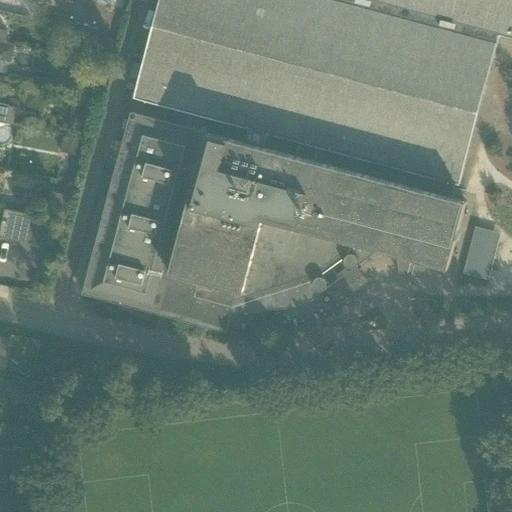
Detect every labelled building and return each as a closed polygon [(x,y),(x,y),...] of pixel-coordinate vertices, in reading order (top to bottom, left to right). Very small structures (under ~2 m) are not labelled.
[(140,81),(136,98),(247,128),(266,133),(301,142),(319,147),(400,169),(454,183),(459,184),(500,34),(511,37),(511,0),(162,0),(145,65),(140,81)] [(83,65),(79,82),(105,89),(109,72),(83,65)] [(117,167),(83,294),(227,332),(232,314),(303,306),(326,289),(357,267),(379,250),(400,256),(449,269),(459,231),(466,202),(466,201),(455,198),(451,197),(454,183),(400,169),(397,183),(315,161),(319,147),(301,142),(298,157),(263,147),(266,133),(247,128),(243,142),(132,112),(131,113),(125,111),(120,132),(126,133),(117,167)] [(64,135),(61,152),(69,153),(80,156),(84,139),(64,135)] [(67,221),(74,197),(50,191),(44,215),(67,221)] [(3,210),(0,221),(0,238),(24,243),(30,216),(3,210)] [(35,222),(30,246),(54,255),(59,227),(35,222)] [(0,356),(4,358),(8,339),(0,336),(0,356)] [(18,382),(14,400),(32,404),(36,386),(18,382)] [(13,447),(9,463),(13,463),(21,465),(25,449),(13,447)] [(0,502),(4,504),(5,498),(13,463),(9,463),(0,460),(0,502)] [(4,504),(0,502),(0,511),(4,511),(13,511),(16,500),(5,498),(4,504)]
